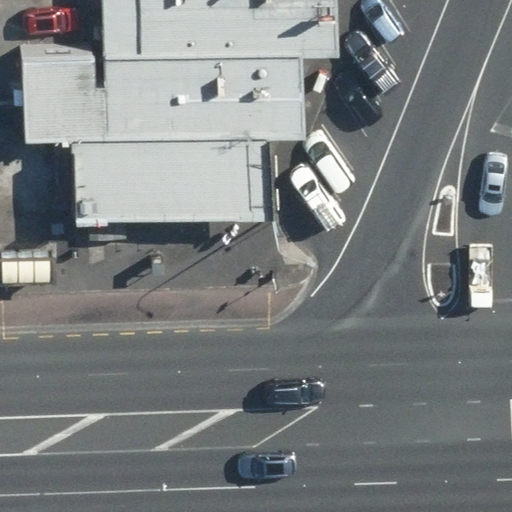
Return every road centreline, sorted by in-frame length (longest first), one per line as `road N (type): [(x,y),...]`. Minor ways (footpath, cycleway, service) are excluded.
road 1 (primary): [(377,415),(0,432)]
road 2 (residential): [(377,415),(388,229),(469,113)]
road 3 (residential): [(469,113),(493,209),(489,409)]
